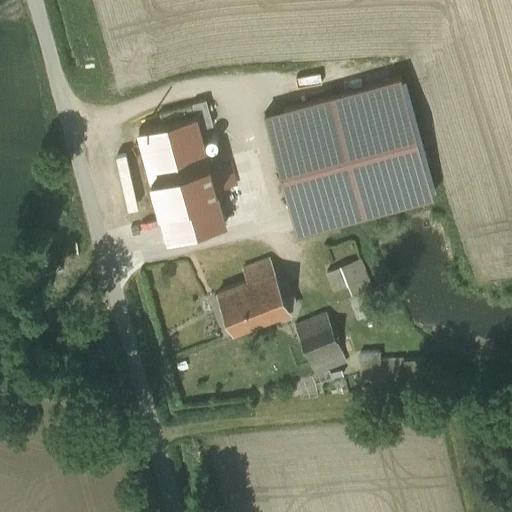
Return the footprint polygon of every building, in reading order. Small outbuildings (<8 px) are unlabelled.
[(399,77),(264,114),(296,230),(431,193),(399,77)] [(195,114),(198,127),(213,124),(206,98),(192,102),(195,114)] [(195,114),(138,130),(169,240),(224,224),(198,127),(195,114)] [(355,253),(338,260),(367,333),(394,322),(379,285),(369,288),(355,253)] [(289,310),(269,257),(242,267),(247,280),(217,292),(233,331),(289,310)] [(344,353),(326,312),(296,325),(313,366),(344,353)] [(415,359),(359,362),(360,384),(416,382),(415,359)]
